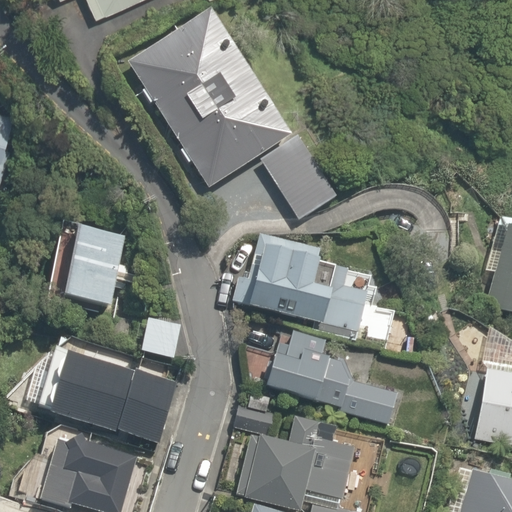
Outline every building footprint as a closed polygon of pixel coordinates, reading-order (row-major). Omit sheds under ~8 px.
[(55,0),(57,2),(62,0),(69,0),(74,11),(79,9),(85,24),(140,0),(55,0)] [(149,105),(177,148),(174,150),(183,166),(187,163),(203,188),(286,134),(205,7),(122,61),(139,88),(135,90),(146,107),(149,105)] [(294,134),(255,160),(296,222),(334,196),(294,134)] [(511,226),(505,225),(495,222),(482,270),(495,274),(485,307),(511,314),(511,226)] [(129,265),(115,263),(120,238),(67,228),(64,240),(53,238),(42,296),(107,308),(112,280),(125,283),(129,265)] [(254,246),(239,309),(351,336),(360,298),(322,289),(306,285),(312,260),(254,246)] [(372,312),(364,341),(380,345),(377,354),(416,364),(427,327),(372,312)] [(183,326),(146,320),(141,354),(178,359),(183,326)] [(347,373),(349,363),(270,342),(258,388),(335,408),(334,413),(383,426),(391,394),(350,384),(352,374),(347,373)] [(48,348),(30,412),(29,416),(52,422),(53,419),(158,449),(176,385),(48,348)] [(511,364),(483,360),(471,442),(511,448),(511,364)] [(120,511),(135,461),(53,436),(34,498),(80,511),(120,511)] [(238,495),(300,507),(302,492),(339,499),(348,456),(249,437),(238,495)] [(511,511),(511,482),(472,469),(458,511),(511,511)]
